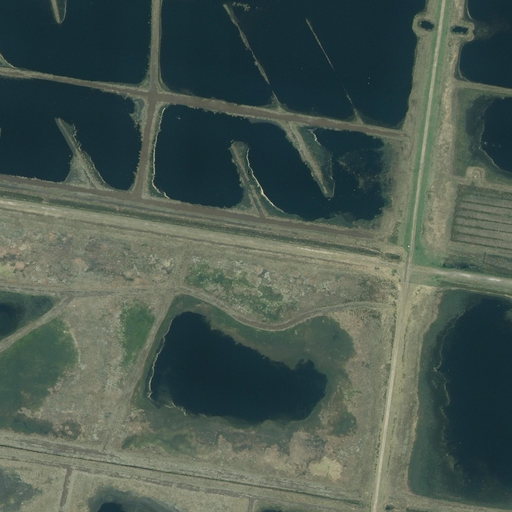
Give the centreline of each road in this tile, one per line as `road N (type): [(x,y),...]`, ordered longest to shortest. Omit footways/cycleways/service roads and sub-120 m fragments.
road 1 (track): [(511,285),(0,203)]
road 2 (track): [(442,0),(373,501)]
